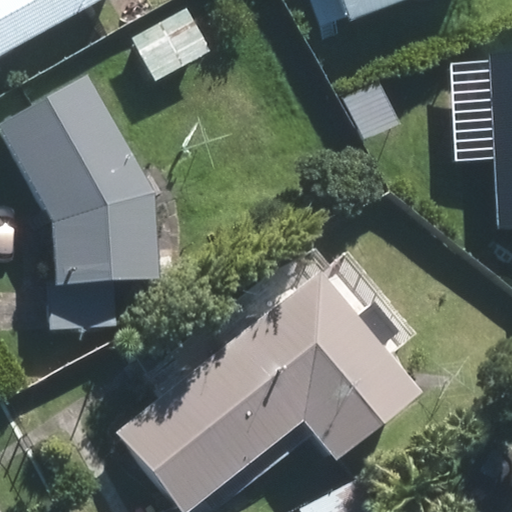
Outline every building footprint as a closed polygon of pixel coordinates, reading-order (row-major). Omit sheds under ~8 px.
[(0,0),(0,50),(92,0),(0,0)] [(511,0),(370,0),(443,77),(511,12),(511,0)] [(172,26),(128,48),(144,79),(188,57),(172,26)] [(0,138),(0,155),(37,220),(41,290),(132,285),(127,200),(69,99),(0,138)] [(379,402),(292,292),(106,436),(165,511),(166,511),(282,422),(309,457),(379,402)]
